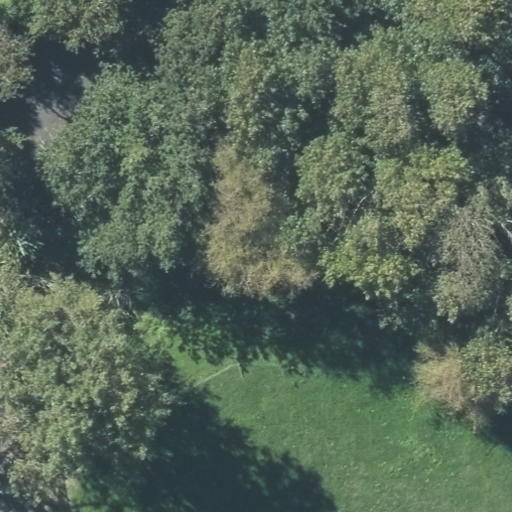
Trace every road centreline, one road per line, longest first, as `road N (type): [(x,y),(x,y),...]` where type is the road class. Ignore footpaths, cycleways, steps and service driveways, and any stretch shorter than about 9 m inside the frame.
road 1 (residential): [(0,159),(116,0)]
road 2 (residential): [(27,511),(0,385)]
